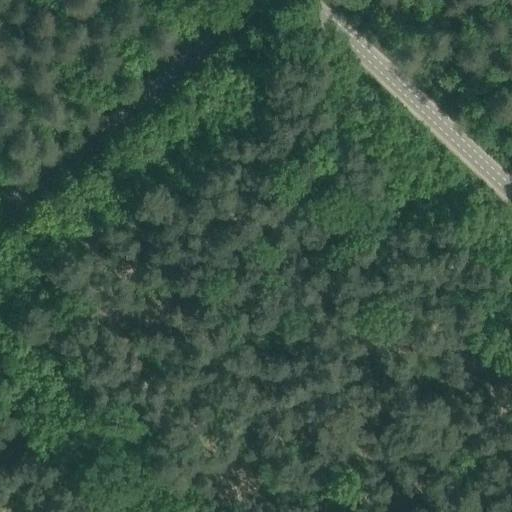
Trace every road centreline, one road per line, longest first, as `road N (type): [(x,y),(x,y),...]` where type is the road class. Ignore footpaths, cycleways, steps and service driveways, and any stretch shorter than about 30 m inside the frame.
road 1 (unclassified): [(0,217),(225,30),(242,0)]
road 2 (unclassified): [(511,191),(299,0)]
